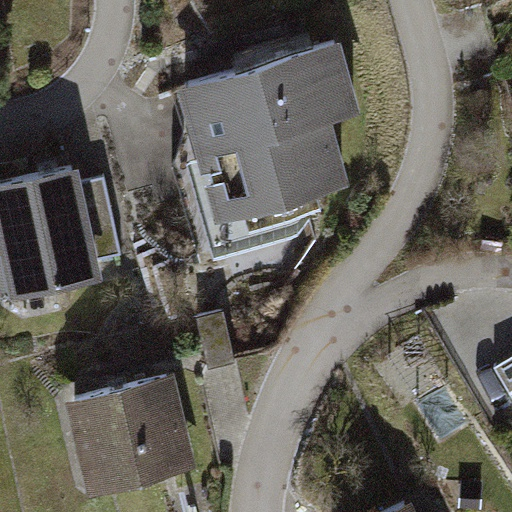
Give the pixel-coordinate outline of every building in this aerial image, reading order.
[(351,39),(187,84),(222,210),(361,172),(345,116),(370,109),(351,39)] [(0,239),(0,297),(109,275),(87,169),(0,186),(0,189),(10,237),(0,239)] [(230,310),(201,315),(211,371),(241,366),(230,310)] [(511,381),(511,357),(502,363),(511,381)] [(183,374),(76,396),(95,491),(202,470),(183,374)] [(413,511),(409,502),(387,511),(413,511)]
